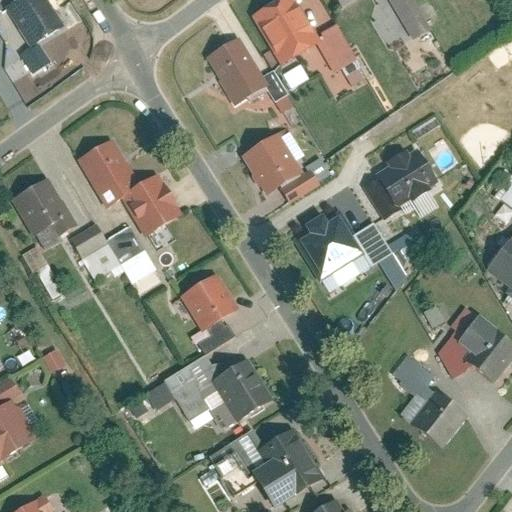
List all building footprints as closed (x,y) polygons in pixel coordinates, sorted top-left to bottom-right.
[(45,0),(24,0),(5,12),(29,53),(65,32),(45,0)] [(286,0),(251,20),(278,67),(309,49),(325,79),(354,63),(331,22),(306,36),(286,0)] [(410,0),(385,0),(411,41),(429,30),(410,0)] [(234,43),(204,60),(235,111),(264,94),(234,43)] [(238,156),(265,195),(293,176),(265,137),(238,156)] [(429,149),(443,176),(460,167),(447,140),(429,149)] [(108,142),(74,162),(105,212),(122,202),(144,239),(178,219),(151,174),(134,184),(108,142)] [(377,182),(365,188),(385,223),(402,217),(396,209),(441,185),(415,144),(371,170),(377,182)] [(317,160),(306,168),(316,183),(327,176),(317,160)] [(32,189),(7,207),(31,241),(56,223),(32,189)] [(340,215),(288,244),(320,286),(364,261),(370,270),(395,259),(374,225),(354,236),(340,215)] [(158,273),(131,226),(105,240),(95,222),(65,239),(91,284),(111,272),(114,278),(122,274),(130,288),(158,273)] [(394,244),(406,259),(416,252),(404,237),(394,244)] [(511,299),(508,305),(511,307),(511,238),(490,268),(511,283),(511,299)] [(51,265),(35,274),(52,303),(68,294),(51,265)] [(208,280),(178,298),(201,334),(196,338),(206,353),(233,337),(224,322),(231,318),(208,280)] [(465,376),(486,392),(511,356),(511,340),(471,310),(448,341),(457,347),(443,366),(462,380),(465,376)] [(42,358),(52,376),(65,369),(55,351),(42,358)] [(205,361),(153,397),(164,413),(182,401),(197,422),(217,408),(230,428),(272,399),(248,364),(220,383),(205,361)] [(403,428),(435,455),(461,420),(426,394),(434,383),(408,364),(394,383),(408,394),(424,406),(403,428)] [(0,416),(21,403),(9,383),(0,389),(0,463),(19,451),(0,421),(0,416)] [(222,462),(246,499),(266,485),(267,486),(283,510),(325,482),(293,435),(266,454),(256,439),(222,462)] [(36,511),(30,502),(14,511),(36,511)]
